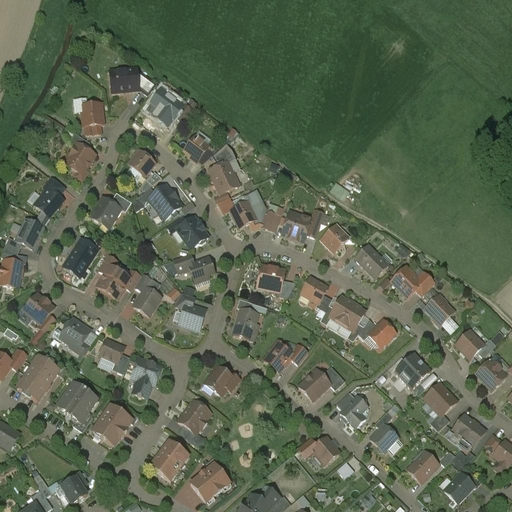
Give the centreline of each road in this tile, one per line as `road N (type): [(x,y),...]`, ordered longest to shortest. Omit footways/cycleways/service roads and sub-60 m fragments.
road 1 (residential): [(240,241),(185,161),(133,122),(118,133),(112,160),(55,235),(49,265),(60,277),(185,356)]
road 2 (residential): [(511,420),(410,313),(297,250),(240,241)]
road 3 (residential): [(215,339),(277,380),(422,511)]
road 4 (track): [(511,327),(391,233),(323,195)]
road 5 (residential): [(129,472),(108,470),(0,403)]
road 6 (residential): [(129,472),(180,381),(185,356)]
